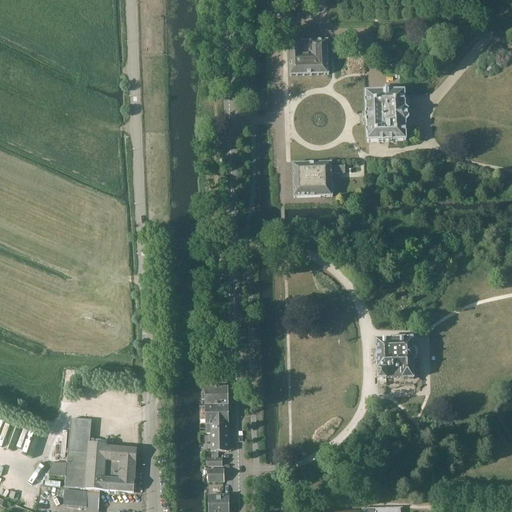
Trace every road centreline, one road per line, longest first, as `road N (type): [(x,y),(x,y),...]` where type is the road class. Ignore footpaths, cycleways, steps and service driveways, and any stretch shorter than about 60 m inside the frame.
road 1 (unclassified): [(150,511),(130,0)]
road 2 (secondary): [(239,511),(225,0)]
road 3 (track): [(434,504),(344,506),(316,495),(290,468)]
